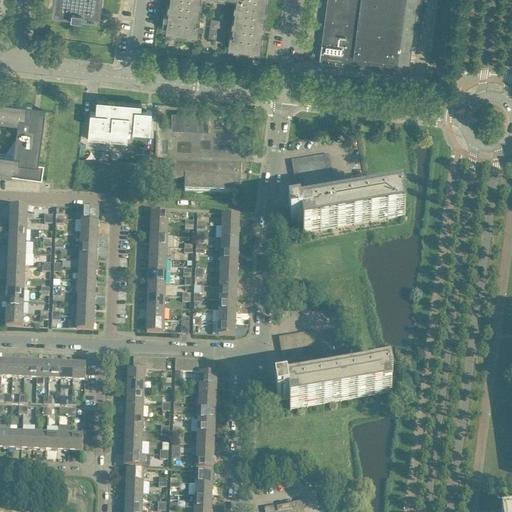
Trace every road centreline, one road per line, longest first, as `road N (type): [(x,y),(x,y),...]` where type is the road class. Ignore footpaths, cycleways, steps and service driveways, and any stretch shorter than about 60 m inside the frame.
road 1 (tertiary): [(475,144),(424,511)]
road 2 (tertiary): [(449,511),(497,146)]
road 3 (residential): [(282,96),(260,325),(244,361)]
road 4 (residential): [(110,345),(113,206),(106,199),(0,196)]
road 5 (residential): [(464,118),(282,96)]
road 6 (residential): [(282,96),(131,78)]
road 7 (residential): [(244,361),(235,511)]
road 8 (residential): [(110,345),(228,351),(244,361)]
road 9 (residential): [(99,473),(102,345)]
